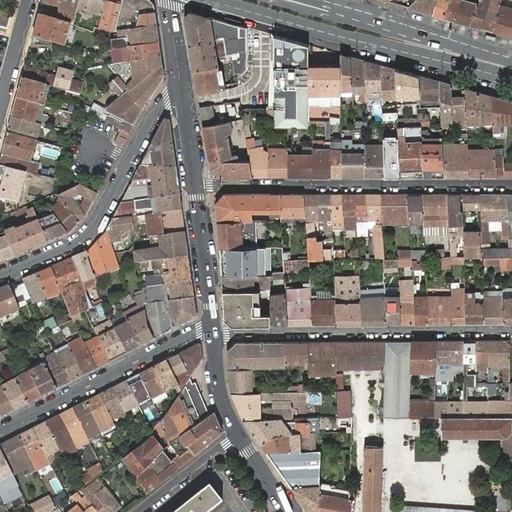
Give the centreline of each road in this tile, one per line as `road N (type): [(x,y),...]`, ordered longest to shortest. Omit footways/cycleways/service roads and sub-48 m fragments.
road 1 (residential): [(511,184),(195,190)]
road 2 (primary): [(205,0),(511,79)]
road 3 (residential): [(213,334),(511,332)]
road 4 (residential): [(182,96),(154,112),(82,240),(0,274)]
road 5 (residential): [(212,328),(0,431)]
road 6 (tertiary): [(436,34),(270,0)]
road 7 (tertiary): [(212,328),(195,190)]
road 8 (residential): [(238,437),(135,511)]
